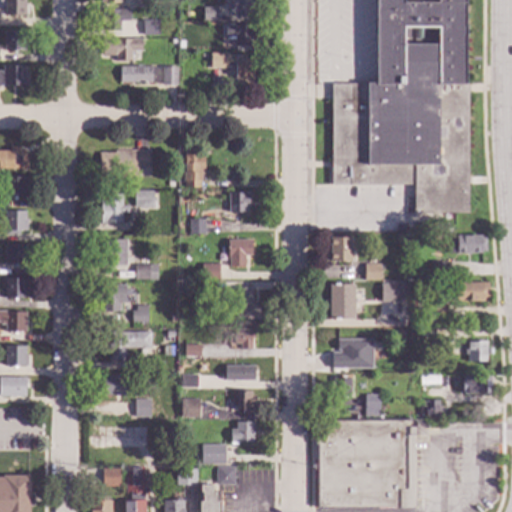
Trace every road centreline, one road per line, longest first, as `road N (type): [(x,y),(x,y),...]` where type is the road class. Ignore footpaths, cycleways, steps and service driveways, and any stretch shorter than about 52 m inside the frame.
road 1 (residential): [(293,0),(289,511)]
road 2 (residential): [(65,0),(64,511)]
road 3 (residential): [(293,120),(0,120)]
